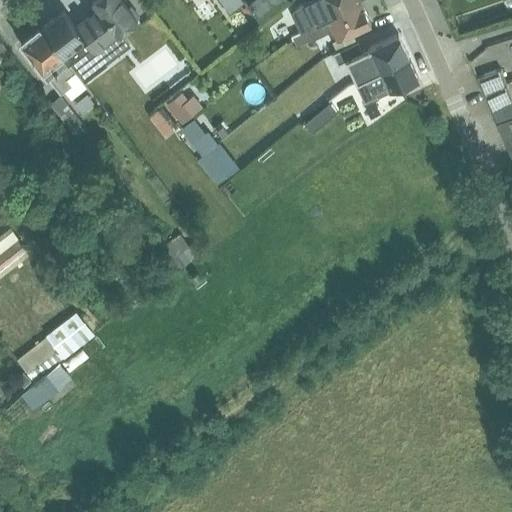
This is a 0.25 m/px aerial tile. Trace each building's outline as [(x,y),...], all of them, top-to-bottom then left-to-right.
[(63,10),(41,27),(84,82),(107,64),(107,63),(122,52),(112,38),(137,19),(121,0),(92,0),(92,1),(98,8),(76,25),(63,10)] [(219,0),(229,13),(244,2),(241,0),(219,0)] [(288,0),(252,0),(246,5),(262,24),(290,2),(288,0)] [(305,25),(360,1),(359,0),(306,0),(303,2),(290,11),(300,32),(307,29),(305,25)] [(307,29),(300,32),(292,36),(297,48),(333,29),(338,38),(332,41),(337,51),(357,42),(353,31),(371,23),(360,1),(305,25),(307,29)] [(84,82),(41,27),(21,43),(32,57),(29,59),(47,81),(49,79),(60,94),(65,90),(71,98),(87,86),(84,82)] [(356,81),(408,56),(398,34),(369,49),(373,56),(354,66),(354,67),(339,74),(340,76),(336,78),(339,87),(356,81)] [(0,40),(0,60),(10,53),(0,40)] [(337,51),(323,58),(330,70),(342,62),(365,52),(360,41),(357,42),(337,51)] [(408,56),(356,81),(364,97),(376,92),(378,96),(418,77),(408,56)] [(330,70),(323,58),(306,72),(295,86),(300,93),(330,70)] [(511,79),(506,81),(501,68),(477,77),(497,123),(511,117),(511,79)] [(290,86),(277,98),(283,105),(296,94),(290,86)] [(182,92),(167,105),(182,123),(203,106),(200,103),(193,95),(189,99),(182,92)] [(60,95),(50,103),(77,139),(88,131),(60,95)] [(329,103),(305,122),(313,132),(337,113),(329,103)] [(158,110),(149,117),(166,138),(174,130),(160,114),(158,110)] [(203,157),(217,146),(220,143),(198,114),(181,128),(199,151),(198,152),(203,157)] [(511,117),(497,123),(511,156),(511,155),(511,117)] [(217,146),(203,157),(209,163),(222,153),(217,146)] [(216,169),(209,175),(219,188),(226,182),(216,169)] [(21,193),(9,202),(22,221),(34,212),(21,193)] [(179,208),(171,215),(182,228),(190,222),(179,208)] [(0,235),(0,276),(29,253),(9,228),(0,235)] [(180,233),(163,246),(179,269),(211,244),(203,234),(189,245),(180,233)] [(48,338),(64,357),(65,358),(95,334),(76,311),(46,335),(48,338)] [(64,357),(48,338),(18,361),(33,381),(64,357)] [(58,364),(22,393),(33,407),(69,378),(58,364)]
